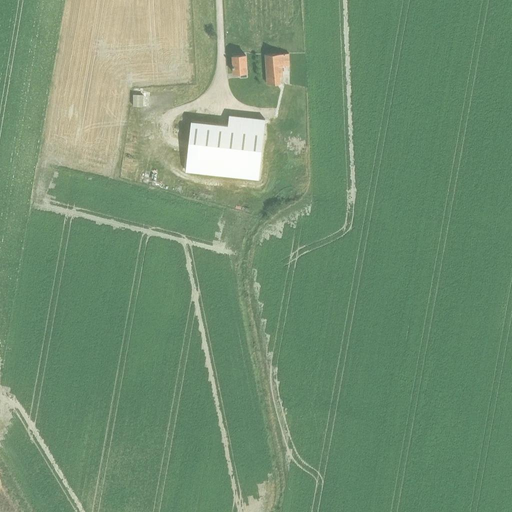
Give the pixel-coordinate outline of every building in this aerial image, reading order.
[(282,66),(289,66),(288,53),(265,54),(267,84),(280,83),(280,76),(282,76),(282,66)] [(240,77),(247,77),(245,55),(232,56),(233,73),(239,73),(240,77)] [(143,107),(143,95),(133,95),(133,106),(143,107)] [(59,118),(57,141),(80,142),(83,101),(69,100),(68,119),(59,118)] [(187,158),(186,171),(259,179),(264,130),(191,122),(187,158)]
